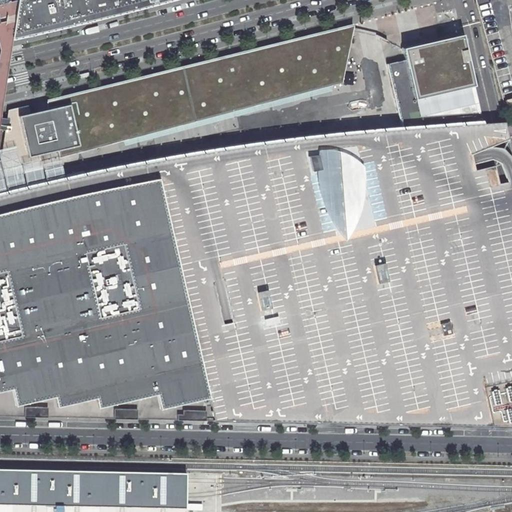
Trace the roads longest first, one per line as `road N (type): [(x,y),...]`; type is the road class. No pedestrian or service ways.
road 1 (unclassified): [(0,437),(511,445)]
road 2 (unknown): [(215,267),(246,398),(264,410),(290,410),(232,150)]
road 3 (unknown): [(391,131),(456,413),(494,407),(485,363)]
road 4 (secondary): [(284,0),(0,73)]
road 5 (unknown): [(485,363),(428,128)]
